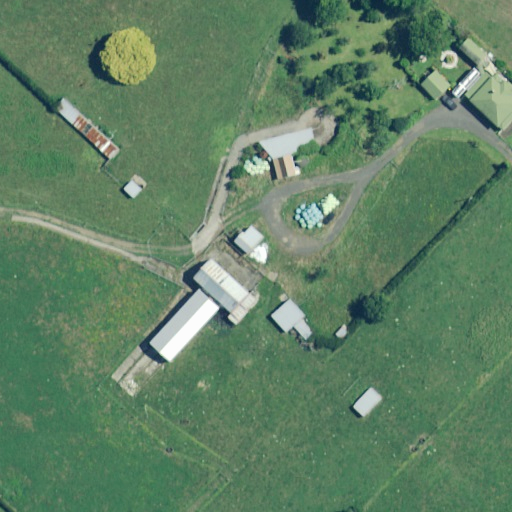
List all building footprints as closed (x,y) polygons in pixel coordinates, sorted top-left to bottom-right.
[(487,55),(469,38),(460,49),(478,65),(487,55)] [(488,83),(473,69),(451,93),(461,102),(458,105),(478,123),(485,115),(504,132),(511,123),(511,84),(498,72),(488,83)] [(450,86),(437,71),(421,85),(434,100),(450,86)] [(60,95),(50,105),(110,160),(120,150),(60,95)] [(316,148),(311,129),(263,142),(268,159),(271,158),(277,180),(300,174),(295,154),(316,148)] [(141,191),(131,181),(123,190),(134,199),(141,191)] [(264,238),(249,224),(234,242),(249,255),(264,238)] [(258,301),(212,259),(193,279),(203,288),(150,344),(171,363),(223,306),(232,314),(228,318),(236,325),(258,301)] [(304,316),(289,300),(271,316),(286,333),(294,326),(306,340),(314,333),(301,319),(304,316)] [(178,372),(152,347),(117,384),(143,409),(178,372)] [(382,399),(371,388),(353,407),(364,418),(382,399)]
